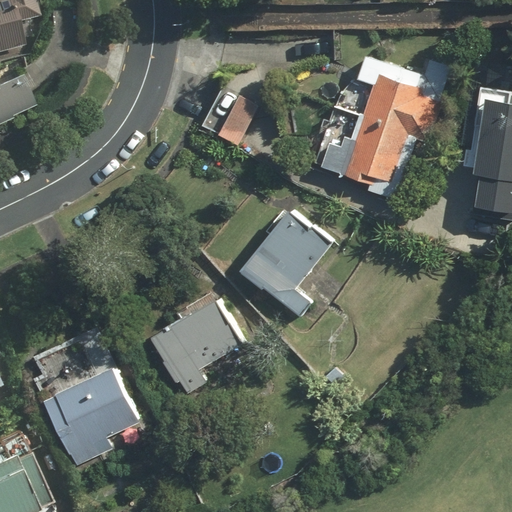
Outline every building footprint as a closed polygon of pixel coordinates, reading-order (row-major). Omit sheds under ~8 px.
[(0,0),(0,52),(22,46),(16,23),(38,17),(33,0),(0,0)] [(0,124),(5,123),(3,118),(31,106),(17,74),(0,81),(0,124)] [(378,77),(344,179),(372,188),(374,180),(391,186),(408,136),(431,144),(444,105),(421,97),(423,92),(378,77)] [(239,97),(217,137),(237,148),(260,108),(239,97)] [(511,106),(482,103),(473,179),(477,180),(474,212),(511,216),(511,106)] [(294,209),(238,275),(284,308),(300,320),(316,300),(299,287),(336,241),(294,209)] [(223,298),(149,341),(182,398),(206,384),(199,372),(249,343),(223,298)] [(119,368),(42,402),(72,469),(113,451),(107,438),(143,422),(119,368)] [(45,502),(52,499),(20,432),(0,441),(0,511),(33,511),(47,506),(45,502)]
